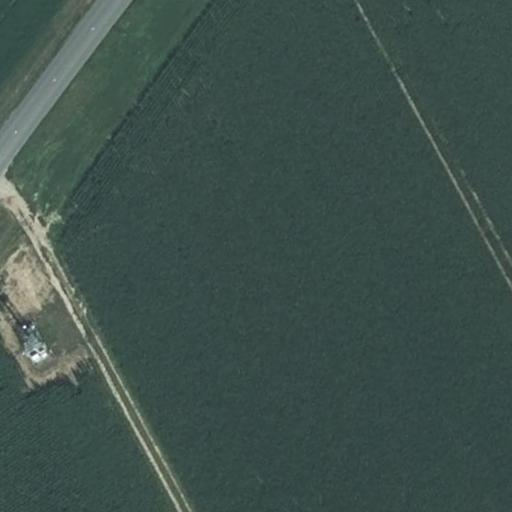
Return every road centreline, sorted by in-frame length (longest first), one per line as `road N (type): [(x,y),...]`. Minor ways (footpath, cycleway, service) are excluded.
road 1 (track): [(0,176),(183,511)]
road 2 (tertiary): [(0,151),(115,0)]
